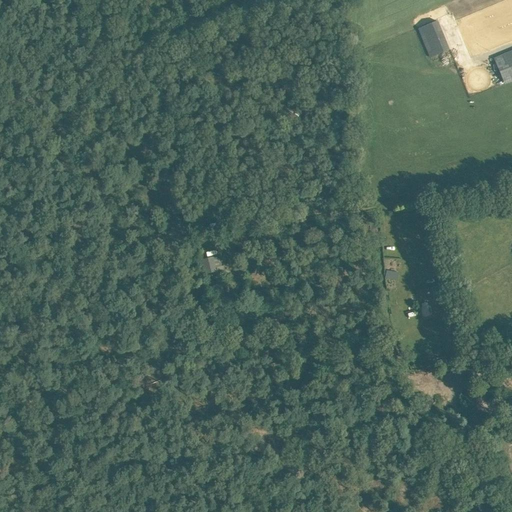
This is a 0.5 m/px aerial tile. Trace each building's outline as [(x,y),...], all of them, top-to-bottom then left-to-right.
[(501,0),(461,17),(467,33),(511,13),(511,2),(506,5),(504,0),(501,0)] [(429,57),(451,50),(442,20),(420,27),(429,57)] [(511,32),(508,22),(501,26),(505,40),(511,37),(511,32)] [(511,51),(503,55),(511,78),(511,51)] [(468,72),(462,75),(468,89),(474,86),(468,72)] [(223,255),(205,257),(207,272),(224,271),(223,255)] [(442,298),(440,285),(431,287),(434,300),(442,298)]
